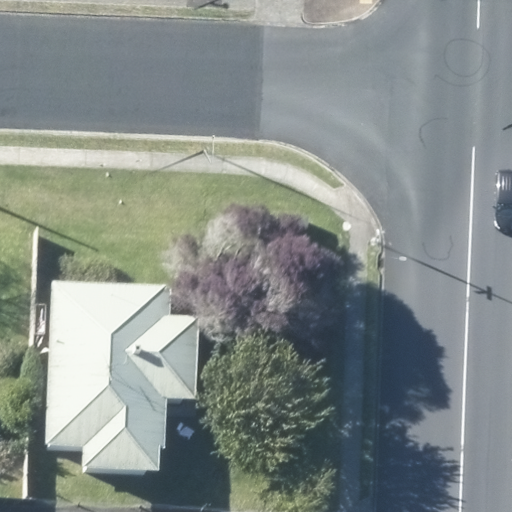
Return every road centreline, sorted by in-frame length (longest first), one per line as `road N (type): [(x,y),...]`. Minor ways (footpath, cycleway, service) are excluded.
road 1 (residential): [(477,94),(0,76)]
road 2 (tertiary): [(462,511),(477,94)]
